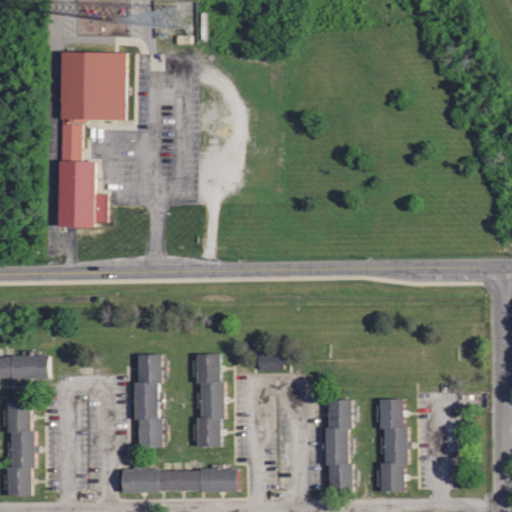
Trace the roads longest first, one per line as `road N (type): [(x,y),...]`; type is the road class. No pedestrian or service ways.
road 1 (secondary): [(0,272),(511,265)]
road 2 (residential): [(0,508),(503,502)]
road 3 (residential): [(299,504),(294,379),(256,383),(257,505)]
road 4 (residential): [(110,507),(108,388),(70,386),(68,508)]
road 5 (residential): [(503,511),(501,266)]
